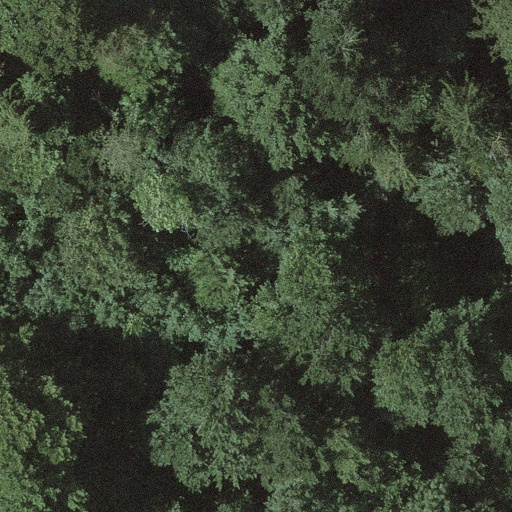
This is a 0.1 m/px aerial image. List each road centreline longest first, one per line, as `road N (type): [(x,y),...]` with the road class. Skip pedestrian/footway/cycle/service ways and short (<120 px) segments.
road 1 (track): [(511,324),(408,350),(27,511)]
road 2 (track): [(511,82),(223,0)]
